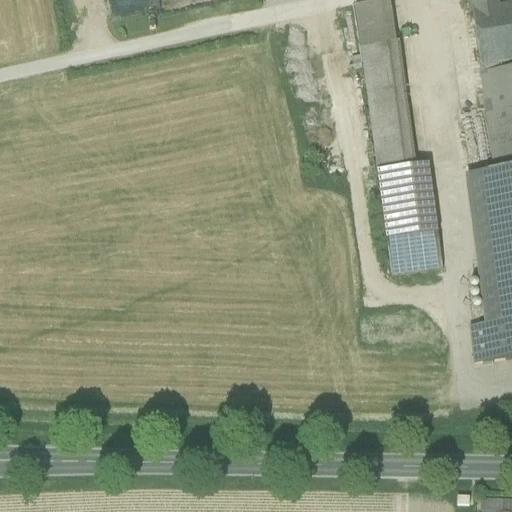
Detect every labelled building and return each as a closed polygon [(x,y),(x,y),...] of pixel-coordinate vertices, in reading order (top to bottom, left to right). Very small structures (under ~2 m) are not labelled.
[(511,8),(497,11),(495,0),(470,0),(480,70),(511,63),(511,8)] [(395,46),(360,50),(364,76),(399,71),(395,46)] [(511,63),(480,70),(494,175),(511,172),(511,63)] [(399,71),(364,76),(377,174),(412,170),(399,71)] [(377,174),(383,220),(433,213),(427,168),(412,170),(377,174)] [(511,172),(494,175),(469,178),(488,327),(469,330),(473,367),(511,361),(511,172)] [(433,213),(383,220),(391,278),(441,272),(433,213)]
